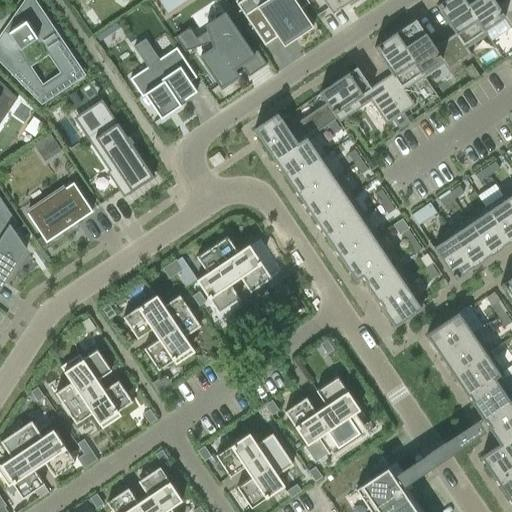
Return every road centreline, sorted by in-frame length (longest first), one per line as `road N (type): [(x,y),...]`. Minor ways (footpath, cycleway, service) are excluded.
road 1 (residential): [(405,0),(200,138),(189,160),(210,201)]
road 2 (residential): [(210,201),(53,308),(0,388)]
road 3 (residential): [(474,511),(337,310)]
road 4 (residential): [(337,310),(167,425)]
road 5 (residential): [(337,310),(262,199),(234,191),(210,201)]
road 6 (residential): [(167,425),(39,511)]
